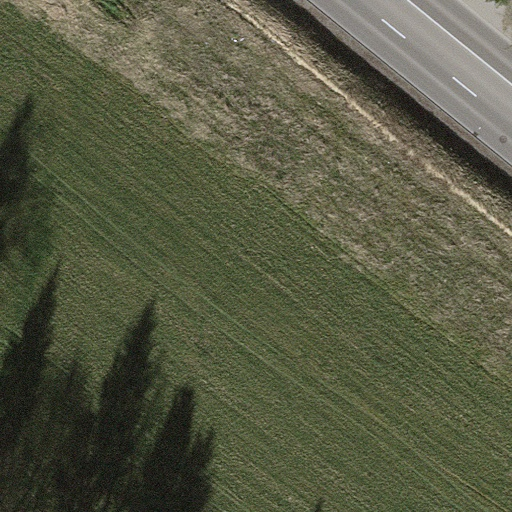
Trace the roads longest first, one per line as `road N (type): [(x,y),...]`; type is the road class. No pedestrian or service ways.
road 1 (motorway): [(0,114),(481,0)]
road 2 (secondary): [(511,95),(395,0)]
